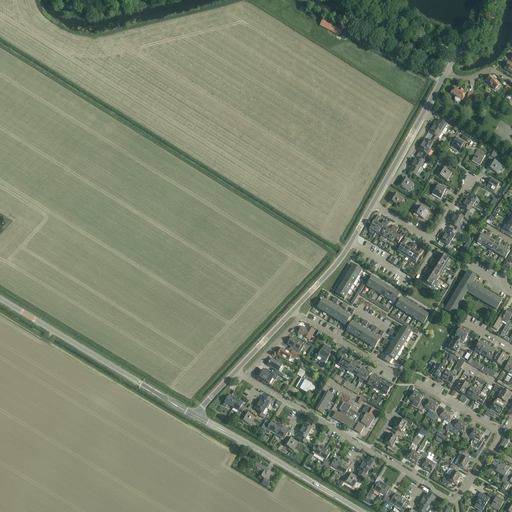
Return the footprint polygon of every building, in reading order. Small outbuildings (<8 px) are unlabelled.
[(339,36),(343,29),(324,19),(320,26),(339,36)] [(495,90),(500,85),(498,84),(496,82),(496,81),(491,76),(489,78),(488,78),(487,79),(487,80),(486,80),(494,88),(495,90)] [(455,101),(458,103),(460,102),(461,100),(462,101),(466,94),(463,92),(463,91),(460,90),(454,87),(451,94),(455,97),(454,99),(455,101)] [(435,122),(432,128),(442,134),(445,128),(447,125),(442,122),(439,120),(438,123),(440,125),(438,123),(435,122)] [(442,134),(432,128),(429,133),(433,136),(431,139),(437,143),(440,139),(439,139),(441,134),(442,134)] [(464,147),(465,144),(464,143),(456,138),(450,148),(458,153),(462,146),(464,147)] [(430,142),(425,139),(421,145),(430,150),(433,144),(436,146),(437,143),(431,139),(430,142)] [(421,145),(418,150),(424,154),(422,157),(429,161),(431,157),(428,156),(431,151),(432,151),(430,150),(421,145)] [(478,151),(476,151),(475,153),(476,154),(472,161),(480,166),(485,156),(478,151)] [(429,161),(422,157),(420,156),(418,159),(416,157),(413,163),(421,168),(423,169),(426,163),(427,164),(429,161)] [(497,174),(500,169),(502,166),(492,160),(488,168),(487,169),(490,171),(490,169),(497,174)] [(418,178),(420,175),(418,173),(421,168),(413,163),(409,168),(414,171),(412,174),(418,178)] [(446,168),(443,167),(442,168),(438,175),(447,181),(452,173),(445,169),(446,168)] [(407,179),(405,177),(404,178),(399,186),(409,192),(413,184),(407,180),(407,179)] [(492,179),(490,179),(489,181),(490,182),(486,189),(493,193),(500,184),(492,179)] [(432,195),(436,197),(440,200),(444,193),(446,194),(447,191),(446,190),(442,187),(438,185),(434,192),(434,191),(432,194),(433,194),(432,195)] [(399,207),(402,203),(404,200),(394,193),(389,201),(390,201),(389,203),(392,204),(392,203),(399,207)] [(464,202),(472,207),(475,202),(478,204),(480,200),(471,195),(470,198),(468,197),(464,202)] [(469,217),(472,214),(469,213),(472,207),(464,202),(461,208),(465,211),(463,214),(469,217)] [(424,220),(428,212),(419,206),(414,214),(413,215),(416,217),(417,215),(424,220)] [(462,216),(456,213),(452,218),(463,225),(460,223),(463,218),(467,221),(469,217),(463,214),(462,216)] [(378,216),(369,229),(369,230),(370,233),(371,233),(372,234),(378,225),(376,224),(380,217),(378,216)] [(459,234),(461,231),(459,230),(463,225),(452,218),(449,224),(455,228),(453,231),(459,234)] [(378,235),(387,221),(384,220),(380,226),(378,225),(372,234),(375,236),(376,233),(378,235)] [(382,240),(387,231),(385,229),(389,223),(387,221),(378,235),(381,236),(380,239),(382,240)] [(511,228),(507,226),(505,225),(502,229),(500,231),(511,238),(511,235),(511,228)] [(388,240),(396,227),(393,226),(390,232),(387,231),(382,240),(384,241),(385,239),(388,240)] [(391,246),(397,236),(395,235),(399,229),(396,227),(388,240),(391,242),(389,245),(391,246)] [(397,246),(405,233),(403,231),(399,238),(397,236),(391,246),(393,247),(394,244),(397,246)] [(451,234),(447,231),(443,237),(451,242),(455,236),(457,238),(459,234),(453,231),(451,234)] [(482,245),(489,233),(487,232),(484,236),(482,235),(477,242),(482,245)] [(486,248),(491,240),(489,239),(491,234),(489,233),(482,245),(486,248)] [(449,251),(451,248),(448,247),(451,242),(443,237),(440,242),(445,245),(443,248),(449,251)] [(494,242),(491,240),(486,248),(489,250),(488,252),(490,253),(491,251),(498,239),(496,237),(494,242)] [(400,257),(406,247),(405,246),(408,241),(405,239),(397,252),(400,254),(398,256),(400,257)] [(498,239),(491,251),(490,253),(492,254),(493,252),(495,254),(500,246),(498,244),(501,240),(498,239)] [(406,258),(414,244),(412,243),(409,248),(406,247),(400,257),(402,259),(404,256),(406,258)] [(500,256),(507,244),(506,243),(503,247),(500,246),(495,254),(500,256)] [(409,263),(416,253),(414,252),(417,246),(414,244),(406,258),(405,260),(409,263)] [(505,259),(510,251),(507,250),(510,245),(507,244),(500,256),(505,259)] [(418,254),(416,253),(409,263),(411,264),(413,262),(416,263),(417,261),(420,263),(423,258),(420,256),(424,250),(421,249),(418,254)] [(449,266),(451,264),(448,263),(450,260),(437,252),(435,254),(440,258),(439,260),(449,266)] [(438,262),(432,259),(431,261),(444,269),(446,266),(448,268),(449,266),(439,260),(438,262)] [(444,275),(445,273),(442,272),(444,269),(431,261),(429,264),(435,267),(433,269),(444,275)] [(359,276),(362,271),(353,266),(350,271),(359,276)] [(432,271),(427,268),(425,270),(438,279),(440,276),(442,277),(444,275),(433,269),(432,271)] [(438,285),(439,283),(437,281),(438,279),(425,270),(423,273),(429,276),(428,278),(438,285)] [(356,281),(359,276),(350,271),(347,275),(356,281)] [(472,285),(476,277),(467,272),(467,273),(468,273),(465,279),(464,278),(463,280),(471,285),(472,285)] [(353,285),(356,281),(347,275),(345,280),(353,285)] [(437,286),(438,285),(428,278),(426,280),(421,277),(419,279),(424,282),(422,285),(433,292),(437,286)] [(371,289),(377,281),(372,278),(367,286),(371,289)] [(350,290),(353,285),(345,280),(342,285),(350,290)] [(467,293),(471,285),(463,280),(461,283),(462,283),(459,289),(467,293)] [(376,292),(381,283),(377,281),(371,289),(376,292)] [(381,295),(386,286),(381,283),(376,292),(381,295)] [(347,295),(350,290),(342,285),(339,289),(347,295)] [(474,297),(479,289),(472,285),(471,285),(467,293),(474,297)] [(385,298),(390,289),(386,286),(381,295),(385,298)] [(344,299),(347,295),(339,289),(336,294),(344,299)] [(390,301),(395,292),(390,289),(385,298),(390,301)] [(462,301),(467,293),(459,289),(455,296),(462,301)] [(482,301),(486,293),(479,289),(474,297),(482,301)] [(394,303),(397,299),(400,295),(395,292),(390,301),(394,303)] [(489,306),(494,298),(486,293),(482,301),(489,306)] [(458,308),(462,301),(455,296),(450,304),(458,308)] [(496,310),(501,302),(494,298),(489,306),(496,310)] [(400,310),(406,302),(401,299),(396,307),(400,310)] [(322,311),(327,303),(323,300),(317,309),(322,311)] [(405,313),(410,304),(406,302),(400,310),(405,313)] [(327,314),(332,306),(327,303),(322,311),(327,314)] [(410,316),(415,307),(410,304),(405,313),(410,316)] [(453,316),(458,308),(450,304),(446,312),(453,316)] [(331,317),(337,308),(332,306),(327,314),(331,317)] [(414,319),(420,310),(415,307),(410,316),(414,319)] [(336,320),(341,311),(337,308),(331,317),(336,320)] [(504,309),(493,328),(497,331),(503,321),(507,324),(511,317),(511,315),(511,314),(507,311),(505,316),(502,314),(504,310),(505,309),(504,309)] [(419,322),(424,313),(420,310),(414,319),(419,322)] [(341,323),(346,314),(341,311),(336,320),(341,323)] [(424,324),(429,316),(424,313),(419,322),(424,324)] [(345,326),(351,317),(346,314),(341,323),(345,326)] [(507,324),(502,331),(507,334),(511,324),(511,317),(507,324)] [(351,334),(357,326),(352,323),(347,331),(351,334)] [(356,337),(361,328),(357,326),(351,334),(356,337)] [(465,330),(458,326),(457,329),(459,330),(457,333),(466,338),(468,334),(471,336),(473,333),(466,328),(465,330)] [(308,331),(302,327),(298,334),(309,341),(315,331),(309,328),(308,331)] [(408,337),(411,332),(403,327),(400,332),(408,337)] [(361,340),(366,331),(361,328),(356,337),(361,340)] [(365,343),(370,334),(366,331),(361,340),(365,343)] [(405,342),(408,337),(400,332),(397,336),(405,342)] [(466,338),(457,333),(456,335),(454,334),(452,337),(454,338),(453,340),(455,341),(457,338),(459,339),(458,341),(463,344),(464,342),(466,338)] [(370,345),(375,337),(370,334),(365,343),(370,345)] [(403,346),(405,342),(397,336),(394,341),(403,346)] [(374,348),(380,340),(375,337),(370,345),(374,348)] [(455,341),(453,340),(454,338),(452,337),(450,340),(452,341),(451,344),(459,349),(462,345),(462,346),(463,344),(458,341),(459,339),(457,338),(455,341)] [(300,352),(304,346),(302,345),(291,338),(287,345),(293,348),(292,350),(298,354),(300,352)] [(400,351),(403,346),(394,341),(391,346),(400,351)] [(485,346),(487,343),(484,342),(483,344),(480,343),(475,351),(479,353),(479,354),(480,355),(483,350),(484,351),(486,349),(483,347),(484,345),(485,346)] [(488,347),(489,345),(487,343),(485,346),(484,345),(483,347),(486,349),(484,351),(483,350),(480,355),(482,356),(482,355),(486,357),(491,349),(488,347)] [(459,349),(451,344),(449,346),(447,345),(444,350),(456,357),(458,353),(457,352),(459,349)] [(327,362),(331,355),(333,351),(324,345),(318,356),(322,359),(319,364),(323,367),(326,362),(327,362)] [(397,356),(400,351),(391,346),(388,350),(397,356)] [(291,354),(281,348),(277,355),(288,362),(291,356),(295,358),(297,354),(292,352),(291,354)] [(496,352),(497,350),(495,348),(494,351),(491,349),(486,357),(489,360),(491,361),(494,356),(495,357),(496,355),(493,353),(494,351),(496,352)] [(397,356),(388,350),(386,355),(383,353),(383,354),(392,359),(394,360),(397,356)] [(499,354),(500,352),(497,350),(496,352),(494,351),(493,353),(496,355),(495,357),(494,356),(491,361),(493,362),(497,364),(501,355),(499,354)] [(389,363),(392,359),(383,354),(380,358),(389,363)] [(502,368),(509,357),(506,355),(504,357),(501,355),(497,364),(500,366),(502,368)] [(347,360),(345,359),(346,357),(344,356),(341,360),(339,359),(336,364),(341,367),(339,370),(341,371),(347,360)] [(284,378),(285,376),(282,374),(278,372),(282,365),(272,359),(268,365),(276,370),(274,373),(280,376),(282,378),(282,377),(284,378)] [(508,373),(511,367),(511,363),(511,361),(511,360),(509,359),(507,363),(503,370),(505,371),(508,373)] [(347,371),(353,361),(350,360),(349,362),(347,360),(341,371),(343,372),(344,370),(347,371)] [(350,376),(356,366),(354,365),(355,363),(353,361),(347,371),(350,373),(348,375),(350,376)] [(435,376),(440,367),(437,366),(437,365),(432,362),(426,373),(430,376),(432,374),(435,376)] [(356,377),(362,367),(360,365),(359,367),(356,366),(350,376),(352,378),(354,375),(356,377)] [(359,382),(366,372),(364,370),(365,368),(362,367),(356,377),(359,378),(358,381),(359,382)] [(444,370),(440,367),(435,376),(438,377),(436,380),(439,381),(440,379),(442,380),(443,378),(440,376),(441,374),(443,375),(446,370),(444,369),(444,370)] [(270,375),(262,370),(258,377),(269,384),(272,378),(276,380),(278,376),(271,372),(270,375)] [(301,378),(305,373),(300,370),(296,375),(301,378)] [(446,382),(451,374),(447,372),(448,372),(446,370),(443,375),(441,374),(440,376),(443,378),(442,380),(440,379),(439,381),(442,383),(443,381),(446,382)] [(366,382),(372,373),(369,371),(368,373),(366,372),(359,382),(362,383),(363,381),(366,382)] [(454,376),(451,374),(446,382),(449,384),(447,386),(450,388),(457,377),(455,376),(454,376)] [(370,390),(376,380),(374,379),(375,377),(373,375),(367,385),(370,387),(368,389),(370,390)] [(305,381),(301,379),(296,388),(307,394),(309,390),(311,391),(313,391),(314,391),(315,389),(315,388),(314,387),(312,386),(312,385),(308,383),(305,381)] [(376,391),(382,381),(380,379),(378,381),(376,380),(370,390),(372,391),(374,389),(376,391)] [(380,396),(386,385),(383,384),(385,382),(382,381),(376,391),(379,392),(378,395),(380,396)] [(460,393),(465,384),(461,382),(459,381),(453,391),(456,393),(457,391),(460,393)] [(468,387),(466,385),(465,384),(460,393),(462,394),(461,396),(464,398),(465,396),(467,397),(468,395),(465,393),(466,391),(467,392),(470,387),(469,386),(468,387)] [(388,393),(392,386),(389,385),(388,387),(386,385),(380,396),(382,397),(383,394),(386,396),(385,397),(388,399),(390,394),(388,393)] [(471,399),(476,391),(472,388),(470,387),(467,392),(466,391),(465,393),(468,395),(467,397),(465,396),(464,398),(467,400),(468,398),(471,399)] [(511,397),(511,394),(503,389),(502,391),(500,395),(509,400),(510,397),(511,397)] [(414,403),(419,394),(414,391),(410,397),(408,396),(404,402),(407,403),(409,400),(414,403)] [(479,393),(476,391),(471,399),(473,401),(472,403),(475,404),(476,402),(477,403),(478,401),(475,399),(477,397),(478,398),(481,393),(480,392),(479,393)] [(330,400),(333,395),(327,392),(324,396),(330,400)] [(482,406),(487,397),(483,395),(481,393),(478,398),(477,397),(475,399),(478,401),(477,403),(476,402),(475,404),(478,406),(479,404),(482,406)] [(419,411),(423,405),(420,403),(424,397),(419,394),(414,403),(412,406),(419,411)] [(509,400),(500,395),(498,398),(497,400),(508,406),(509,404),(507,403),(509,400)] [(272,405),(274,401),(268,398),(265,396),(263,399),(261,398),(258,404),(268,409),(271,404),(272,405)] [(328,405),(330,400),(324,396),(321,401),(328,405)] [(233,408),(238,400),(233,397),(230,401),(227,399),(223,405),(226,407),(228,405),(233,408)] [(239,418),(245,407),(242,405),(244,403),(238,400),(233,408),(238,411),(236,415),(237,417),(239,418)] [(429,412),(434,403),(429,400),(426,406),(423,405),(419,411),(422,412),(424,409),(429,412)] [(506,409),(508,406),(497,400),(496,402),(494,405),(502,411),(504,408),(506,409)] [(325,410),(328,405),(321,401),(319,406),(325,410)] [(375,420),(379,414),(366,406),(360,416),(350,409),(351,407),(343,403),(340,410),(341,411),(339,414),(336,412),(333,418),(338,421),(337,421),(341,423),(342,423),(345,425),(351,428),(350,429),(354,430),(360,434),(364,427),(363,427),(364,425),(368,428),(373,419),(375,420)] [(432,424),(435,420),(438,414),(435,412),(439,406),(434,403),(429,412),(432,414),(431,415),(433,417),(430,422),(432,424)] [(268,409),(258,404),(255,409),(259,412),(257,415),(264,419),(266,415),(263,414),(266,409),(267,410),(268,409)] [(502,411),(494,405),(492,409),(491,409),(490,411),(493,413),(495,414),(501,418),(503,415),(501,413),(502,411)] [(322,414),(325,410),(319,406),(316,411),(322,414)] [(444,421),(449,412),(444,409),(441,415),(438,414),(435,420),(437,421),(439,418),(444,421)] [(244,410),(238,420),(242,423),(243,421),(251,426),(256,418),(249,414),(250,412),(247,411),(244,410)] [(452,424),(453,423),(450,421),(454,415),(449,412),(444,421),(449,424),(446,429),(446,431),(448,432),(449,430),(452,424)] [(405,422),(399,418),(396,423),(404,428),(407,425),(411,427),(413,423),(411,422),(406,419),(405,422)] [(458,431),(463,423),(459,420),(455,426),(452,424),(449,430),(456,435),(458,431)] [(271,431),(276,434),(281,426),(275,422),(274,424),(274,425),(271,423),(270,425),(266,431),(269,433),(271,431)] [(396,423),(393,428),(399,432),(397,434),(403,438),(405,435),(406,434),(402,432),(404,428),(396,423)] [(464,439),(467,433),(465,432),(468,426),(463,423),(458,431),(463,434),(461,437),(464,439)] [(317,427),(311,424),(309,427),(304,424),(301,430),(309,434),(312,429),(315,431),(317,427)] [(286,429),(281,426),(276,434),(275,435),(281,438),(280,440),(283,442),(287,435),(288,433),(285,431),(286,429)] [(474,440),(479,432),(474,429),(470,435),(467,433),(464,439),(467,441),(469,438),(474,440)] [(306,444),(308,441),(306,440),(309,434),(301,430),(297,435),(302,438),(300,441),(306,444)] [(479,448),(483,442),(480,441),(483,435),(479,432),(474,440),(478,443),(476,446),(479,448)] [(396,437),(390,434),(387,439),(395,444),(398,439),(401,441),(403,438),(397,434),(396,437)] [(287,442),(284,446),(294,452),(299,444),(292,440),(293,438),(290,436),(289,438),(287,437),(284,441),(287,442)] [(394,453),(396,450),(393,448),(395,444),(387,439),(384,443),(390,447),(388,450),(394,453)] [(319,460),(325,449),(319,446),(317,450),(314,449),(312,451),(310,456),(309,457),(312,459),(313,457),(319,460)] [(326,467),(329,461),(327,459),(331,452),(325,449),(319,460),(324,463),(323,465),(326,467)] [(411,462),(416,453),(412,450),(407,459),(411,462)] [(468,466),(470,461),(464,457),(467,454),(461,450),(458,454),(462,456),(459,461),(468,466)] [(422,460),(426,454),(423,453),(421,456),(416,453),(411,462),(416,465),(420,459),(422,460)] [(426,471),(431,462),(433,459),(426,454),(422,460),(425,462),(421,468),(426,471)] [(336,470),(341,462),(335,458),(333,463),(329,461),(326,467),(329,469),(331,467),(336,470)] [(364,460),(361,465),(369,470),(370,471),(374,466),(375,467),(377,463),(370,459),(368,458),(366,461),(364,460)] [(431,462),(426,471),(431,473),(434,469),(436,471),(439,465),(443,459),(440,458),(438,461),(436,465),(431,462)] [(468,466),(459,461),(457,459),(454,464),(453,463),(451,466),(457,470),(459,471),(460,468),(465,471),(468,466)] [(346,465),(341,462),(336,470),(341,473),(340,476),(343,478),(347,471),(348,469),(345,467),(346,465)] [(498,474),(503,466),(498,462),(495,467),(492,465),(488,471),(492,473),(493,471),(498,474)] [(266,476),(269,471),(257,464),(254,469),(260,473),(258,476),(263,479),(266,476)] [(366,476),(369,470),(361,465),(357,471),(360,472),(358,475),(360,477),(366,480),(368,477),(366,476)] [(461,476),(455,473),(457,470),(451,466),(449,469),(447,474),(450,476),(458,481),(461,476)] [(504,484),(508,478),(505,476),(509,469),(503,466),(498,474),(504,477),(501,482),(504,484)] [(352,474),(350,472),(349,474),(344,482),(354,487),(358,480),(352,475),(352,474)] [(450,476),(447,480),(444,479),(442,481),(448,485),(450,482),(456,486),(458,481),(450,476)] [(373,493),(374,491),(379,494),(380,493),(385,485),(379,482),(377,486),(373,484),(372,486),(372,487),(370,491),(373,493)] [(386,503),(389,497),(386,495),(390,488),(385,485),(380,493),(385,496),(383,501),(386,503)] [(481,511),(484,508),(487,503),(489,499),(480,493),(478,497),(476,500),(478,501),(474,508),(478,510),(478,511),(476,511),(475,511),(480,511),(481,511)] [(395,507),(396,505),(401,498),(395,494),(392,499),(389,497),(386,503),(389,505),(390,504),(395,507)] [(431,507),(434,502),(435,502),(437,499),(431,495),(428,494),(426,497),(424,496),(421,501),(429,506),(431,507)] [(496,498),(494,497),(493,499),(494,500),(490,507),(498,511),(504,502),(496,497),(496,498)] [(395,507),(400,510),(400,511),(403,511),(407,507),(404,506),(406,501),(401,498),(396,505),(395,507)] [(429,506),(421,501),(418,507),(419,508),(420,508),(418,511),(419,511),(429,511),(432,507),(431,507),(429,506)]
